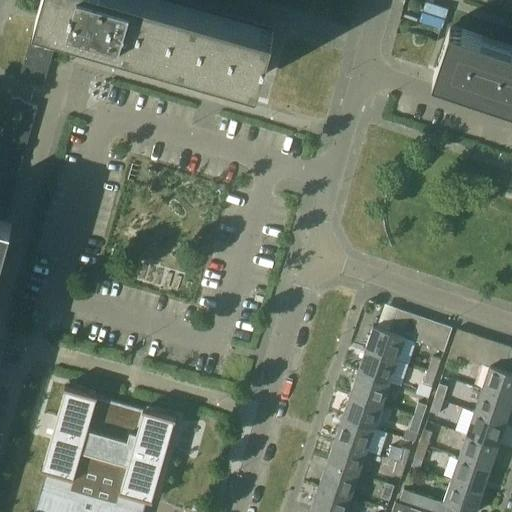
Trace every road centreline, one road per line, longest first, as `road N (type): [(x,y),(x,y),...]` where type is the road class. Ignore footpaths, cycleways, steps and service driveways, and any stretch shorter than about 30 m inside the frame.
road 1 (unclassified): [(240,511),(311,256)]
road 2 (unclassified): [(511,322),(311,256)]
road 3 (unclassified): [(369,47),(210,0)]
road 4 (unclassified): [(511,125),(361,74)]
